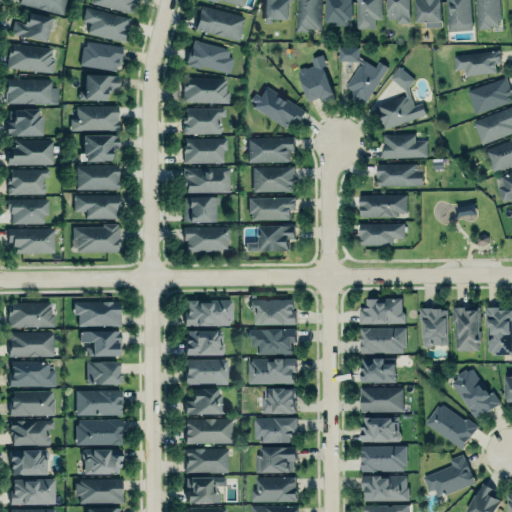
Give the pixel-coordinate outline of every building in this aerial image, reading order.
[(61,14),(64,0),(17,0),(17,3),(61,14)] [(133,0),(90,0),(90,4),(131,13),(133,0)] [(263,0),(262,23),(273,23),(273,20),(289,21),(291,1),(292,1),(292,0),(263,0)] [(321,0),(296,0),(296,30),(320,31),(321,0)] [(325,0),(326,24),(351,24),(350,0),(325,0)] [(381,20),(380,0),(355,0),(356,29),(374,29),(374,20),(381,20)] [(410,0),(411,22),(397,23),(397,19),(388,19),(387,0),(410,0)] [(414,0),(415,22),(424,22),(424,27),(441,27),(440,0),(414,0)] [(445,0),(448,31),(472,29),(470,0),(445,0)] [(475,0),(499,0),(501,18),(498,19),(499,25),(490,25),(490,28),(477,28),(475,0)] [(200,4),(244,16),(238,40),(194,28),(197,20),(199,12),(200,4)] [(129,16),(84,7),(81,21),(88,22),(86,33),(123,41),(129,16)] [(13,20),(23,22),(23,19),(26,20),(28,12),(50,17),(44,41),(10,33),(13,20)] [(193,39),(223,47),(223,48),(229,49),(227,55),(233,57),(229,72),(200,67),(200,68),(186,64),(187,62),(186,61),(188,51),(190,51),(193,39)] [(83,44),(80,64),(114,68),(115,65),(117,65),(119,63),(122,46),(82,40),(81,44),(83,44)] [(50,71),(52,47),(8,43),(6,68),(50,71)] [(358,101),(361,98),(365,102),(388,66),(379,60),(375,67),(358,57),(358,47),(339,46),(338,60),(357,61),(360,64),(345,86),(352,91),(349,95),(351,96),(351,97),(357,101),(358,101)] [(464,76),(495,73),(494,63),(499,62),(498,51),(453,55),(454,70),(463,70),(464,76)] [(425,115),(422,103),(413,105),(406,84),(409,84),(405,69),(394,73),(401,97),(374,106),(381,129),(425,115)] [(84,74),(84,90),(78,90),(78,98),(83,98),(83,99),(105,100),(105,93),(108,93),(108,89),(117,90),(117,75),(84,74)] [(180,102),(229,103),(229,89),(226,89),(227,76),(181,74),(180,102)] [(466,89),(506,76),(511,94),(508,95),(510,101),(474,113),(466,89)] [(5,102),(15,102),(25,102),(25,103),(57,103),(58,86),(50,86),(51,78),(5,78),(5,102)] [(253,106),(285,127),(289,121),(292,123),(295,119),(298,122),(305,110),(266,85),(259,96),(254,92),(250,99),(255,102),(253,106)] [(117,129),(117,105),(75,106),(75,118),(70,118),(70,130),(76,130),(77,128),(104,128),(108,129),(117,129)] [(511,105),(472,121),(481,144),(511,132),(511,105)] [(182,133),(220,132),(220,130),(221,129),(221,125),(219,123),(219,115),(224,115),(224,106),(185,107),(185,116),(182,117),(182,122),(182,133)] [(40,134),(40,115),(37,115),(37,109),(21,109),(21,110),(8,110),(8,122),(5,122),(5,135),(40,134)] [(383,133),(383,150),(381,150),(381,158),(427,157),(427,138),(415,139),(415,132),(383,133)] [(117,135),(80,134),(80,160),(110,161),(110,150),(116,150),(117,135)] [(183,163),(223,162),(222,149),(226,149),(226,136),(185,137),(185,145),(182,145),(183,163)] [(247,136),(293,136),(294,150),(290,150),(290,161),(247,161),(247,136)] [(492,172),(511,164),(511,138),(483,149),(492,172)] [(51,140),(11,139),(10,157),(5,157),(5,164),(51,164),(51,140)] [(422,186),(422,164),(376,163),(376,185),(422,186)] [(75,189),(117,189),(117,165),(75,164),(75,189)] [(228,190),(227,166),(182,167),(182,186),(186,186),(186,191),(228,190)] [(252,167),(252,192),(293,191),(293,166),(252,167)] [(8,168),(8,178),(6,178),(6,183),(7,183),(7,193),(43,193),(43,191),(44,190),(44,186),(43,185),(43,176),(48,176),(48,168),(8,168)] [(501,200),(511,196),(511,170),(508,172),(508,174),(494,179),(501,200)] [(117,194),(72,194),(72,211),(84,211),(83,218),(116,218),(117,194)] [(406,212),(406,194),(358,195),(358,217),(398,216),(398,213),(406,212)] [(182,195),(219,195),(219,203),(216,203),(216,221),(189,222),(189,221),(183,221),(182,195)] [(294,210),(294,196),(248,197),(248,212),(250,212),(251,219),(288,219),(288,213),(289,213),(289,210),(294,210)] [(42,223),(41,215),(47,215),(46,198),(7,199),(8,224),(42,223)] [(403,222),(358,223),(358,245),(392,245),(391,238),(403,238),(403,222)] [(117,252),(117,225),(73,225),(73,251),(117,252)] [(183,226),(228,225),(228,240),(226,240),(226,248),(220,248),(220,250),(186,251),(186,239),(183,240),(183,226)] [(244,250),(287,251),(288,240),(294,240),(294,225),(258,225),(258,242),(244,242),(244,250)] [(6,228),(52,227),(53,252),(14,252),(14,246),(11,246),(11,241),(6,241),(6,228)] [(366,296),(401,295),(402,309),(404,312),(404,321),(387,321),(387,320),(373,320),(373,321),(360,321),(359,306),(364,306),(364,301),(366,301),(366,296)] [(253,309),(253,320),(254,321),(254,323),(261,323),(262,321),(283,321),(282,322),(295,322),(295,315),(287,315),(292,311),(292,297),(285,297),(285,298),(279,298),(279,296),(270,297),(270,298),(265,298),(265,297),(249,297),(249,309),(253,309)] [(72,299),(100,299),(105,298),(110,299),(118,299),(118,303),(119,308),(118,308),(118,310),(119,310),(119,324),(77,324),(77,312),(72,312),(72,299)] [(186,298),(186,310),(183,310),(183,323),(202,322),(202,323),(228,323),(228,317),(231,317),(231,298),(186,298)] [(9,300),(49,300),(50,312),(53,312),(53,324),(7,325),(7,314),(7,309),(7,306),(9,306),(9,300)] [(418,304),(448,305),(448,343),(433,343),(430,345),(427,345),(421,345),(421,321),(418,321),(418,304)] [(452,307),(453,351),(478,350),(477,307),(452,307)] [(511,354),(511,308),(485,308),(485,354),(511,354)] [(187,328),(187,334),(184,334),(184,340),(188,340),(188,345),(183,345),(183,353),(221,353),(223,346),(220,342),(220,328),(194,328),(191,327),(187,328)] [(360,353),(405,352),(405,327),(359,327),(360,353)] [(256,353),(293,354),(294,329),(248,328),(248,347),(256,347),(256,353)] [(7,330),(7,355),(52,354),(51,329),(7,330)] [(79,330),(80,339),(91,339),(91,346),(85,346),(85,353),(115,352),(115,353),(119,353),(118,329),(79,330)] [(295,357),(295,370),(291,370),(291,377),(293,377),(293,382),(248,381),(248,361),(251,361),(251,356),(275,356),(275,355),(283,355),(283,357),(295,357)] [(361,380),(395,381),(395,356),(384,356),(384,355),(374,355),(373,356),(362,356),(362,364),(361,364),(361,380)] [(183,357),(226,357),(227,383),(184,383),(184,370),(185,370),(185,362),(183,362),(183,357)] [(85,382),(85,360),(88,360),(90,360),(92,360),(95,359),(97,359),(117,358),(116,372),(119,372),(118,380),(97,381),(85,382)] [(40,359),(40,361),(46,361),(47,369),(54,369),(54,384),(8,385),(7,371),(10,371),(10,365),(10,359),(40,359)] [(452,381),(456,378),(457,374),(465,367),(467,370),(469,368),(471,368),(485,388),(486,387),(489,392),(492,391),(499,401),(486,411),(484,408),(475,415),(452,381)] [(261,411),(295,410),(295,400),(294,400),(294,396),(296,396),(296,385),(289,385),(289,386),(285,386),(285,385),(273,385),(273,386),(264,386),(264,394),(261,394),(261,411)] [(360,410),(403,410),(402,385),(360,386),(360,410)] [(74,388),(75,413),(120,412),(119,387),(74,388)] [(191,388),(191,400),(183,400),(184,414),(218,413),(218,388),(191,388)] [(52,415),(52,390),(8,391),(8,415),(52,415)] [(476,427),(439,402),(424,424),(462,449),(476,427)] [(296,415),(254,415),(254,437),(260,437),(260,439),(276,439),(283,438),(289,439),(289,435),(292,435),(292,430),(296,430),(296,415)] [(184,416),(230,416),(230,440),(185,441),(184,416)] [(361,440),(398,441),(399,417),(361,416),(361,440)] [(77,418),(77,423),(74,423),(74,443),(119,443),(119,418),(77,418)] [(10,444),(48,444),(48,427),(52,427),(52,420),(9,420),(10,444)] [(405,446),(361,445),(361,471),(405,471),(405,446)] [(82,447),(90,447),(108,446),(108,447),(119,447),(120,460),(119,460),(119,465),(117,465),(117,471),(108,471),(108,472),(83,472),(82,458),(81,457),(81,455),(80,452),(80,450),(81,449),(82,447)] [(184,446),(227,446),(227,470),(205,471),(202,468),(185,469),(184,446)] [(256,472),(294,472),(295,447),(256,446),(256,472)] [(9,449),(18,449),(18,448),(45,448),(48,453),(47,456),(46,458),(46,473),(12,473),(12,467),(10,467),(10,458),(9,458),(9,449)] [(448,459),(451,465),(422,477),(428,491),(433,489),(437,497),(474,482),(462,453),(448,459)] [(185,475),(209,474),(211,476),(219,476),(219,484),(214,484),(215,490),(219,491),(219,500),(186,500),(185,475)] [(256,475),(295,474),(295,485),(296,485),(296,492),(295,492),(296,496),(295,496),(295,499),(252,500),(251,488),(256,488),(256,475)] [(362,475),(362,500),(407,500),(407,475),(362,475)] [(9,503),(54,502),(53,477),(12,477),(12,484),(11,484),(12,489),(9,489),(9,503)] [(73,481),(73,493),(79,493),(79,500),(120,501),(120,477),(78,477),(78,481),(73,481)] [(463,511),(464,511),(494,511),(503,498),(492,492),(495,488),(481,480),(463,511)] [(250,511),(250,503),(298,504),(298,511),(250,511)]
